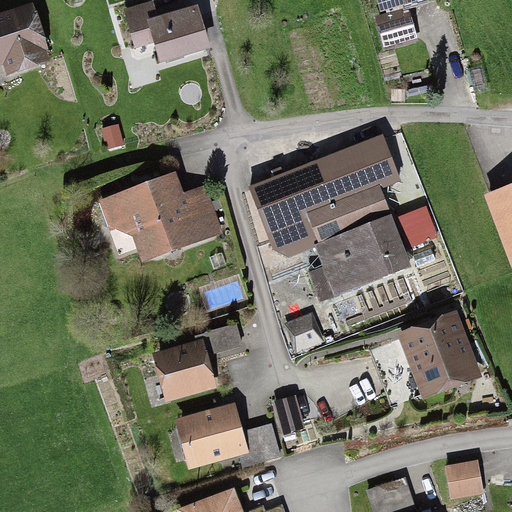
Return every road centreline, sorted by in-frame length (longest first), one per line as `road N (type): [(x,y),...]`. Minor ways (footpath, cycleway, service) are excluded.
road 1 (residential): [(511,116),(388,110),(217,137),(288,383)]
road 2 (residential): [(511,437),(427,451),(297,490)]
